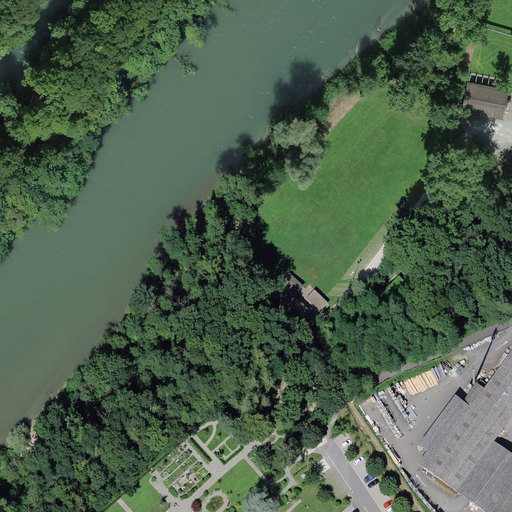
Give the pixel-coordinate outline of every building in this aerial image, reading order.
[(511,90),(469,82),(464,109),(505,117),(506,110),(511,111),(511,98),(509,98),(511,90)] [(291,275),(270,294),(299,325),(325,301),(309,284),(304,289),(291,275)] [(398,278),(381,295),(392,307),(409,290),(398,278)] [(511,307),(511,300),(501,291),(489,306),(503,318),(511,307)] [(511,351),(484,388),(478,384),(463,403),(456,398),(421,445),(430,451),(421,463),(487,511),(511,511),(511,454),(495,442),(511,419),(511,351)]
